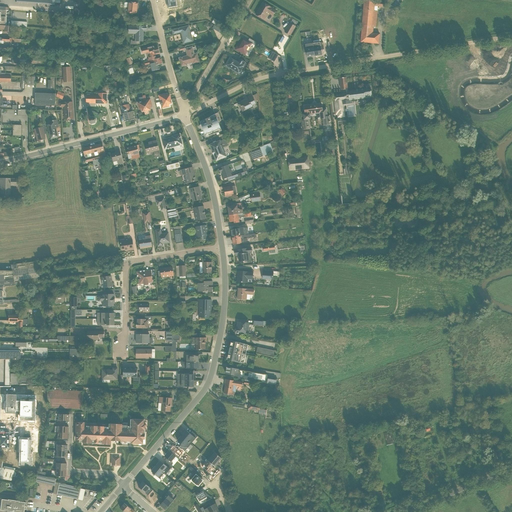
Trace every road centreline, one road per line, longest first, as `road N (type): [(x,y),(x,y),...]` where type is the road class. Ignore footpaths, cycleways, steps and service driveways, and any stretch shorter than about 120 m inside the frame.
road 1 (unclassified): [(511,35),(275,73),(184,114)]
road 2 (residential): [(222,248),(223,313),(205,387),(123,483)]
road 3 (unclassified): [(184,114),(0,162)]
road 4 (residential): [(124,357),(129,262),(222,248)]
road 5 (residential): [(184,114),(216,201),(222,248)]
road 6 (unclassified): [(250,0),(184,114)]
